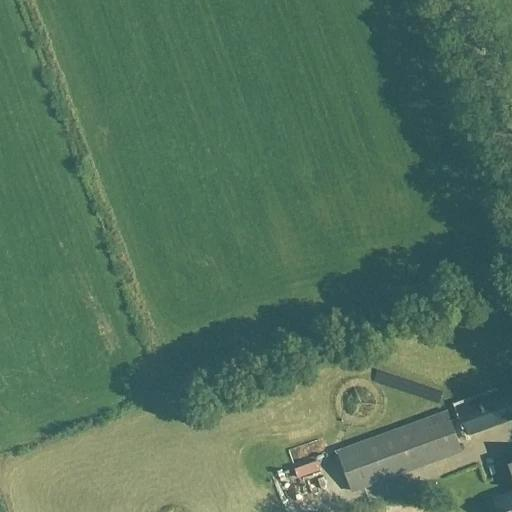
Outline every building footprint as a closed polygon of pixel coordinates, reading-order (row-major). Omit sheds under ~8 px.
[(441,365),(416,372),(428,413),(452,406),(441,365)] [(496,395),(457,409),(466,436),(506,422),(496,395)] [(335,453),(350,494),(458,454),(443,414),(335,453)] [(511,511),(511,458),(505,461),(506,463),(511,460),(511,493),(493,500),(493,502),(502,499),(507,511),(511,511)] [(313,482),(297,490),(302,500),(318,492),(313,482)]
